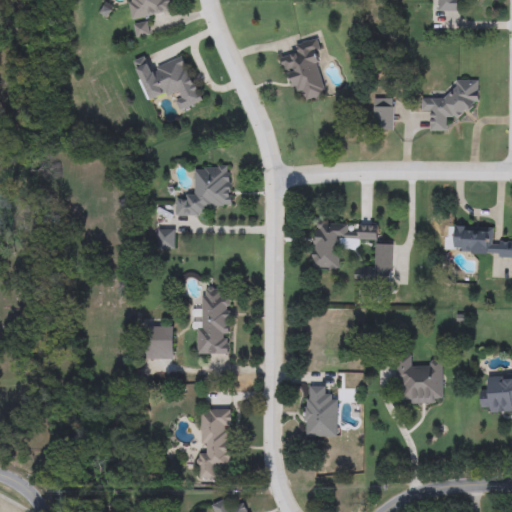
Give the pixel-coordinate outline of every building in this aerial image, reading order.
[(170,0),(172,13),(131,19),(128,0),(170,0)] [(459,0),(459,11),(441,11),(441,0),(459,0)] [(134,24),(148,22),(150,36),(136,38),(134,24)] [(291,94),(283,58),(299,54),(296,44),(313,40),(326,96),(306,100),(304,91),(291,94)] [(186,57),(202,102),(181,110),(175,92),(148,102),(133,61),(148,56),(152,69),(186,57)] [(423,99),(453,99),(453,80),(477,80),(477,111),(460,111),(460,119),(447,119),(447,131),(431,131),(431,111),(423,111),(423,99)] [(394,130),(373,130),(373,102),(394,102),(394,130)] [(232,166),(232,205),(210,206),(210,216),(176,216),(176,196),(196,196),(195,166),(232,166)] [(379,224),(378,241),(359,241),(359,250),(340,250),(339,270),(313,269),(314,223),(355,224),(379,224)] [(511,256),(453,253),(454,226),(493,228),(493,240),(511,241),(511,256)] [(176,229),(176,249),(159,249),(159,229),(176,229)] [(375,244),(393,245),(392,283),(356,282),(356,265),(375,266),(375,244)] [(230,355),(196,354),(197,312),(203,313),(203,287),(223,288),(222,298),(231,298),(230,355)] [(174,327),(174,359),(146,359),(146,327),(174,327)] [(404,404),(404,389),(395,389),(396,356),(413,356),(413,364),(443,364),(442,404),(404,404)] [(511,412),(481,413),(480,390),(489,390),(489,375),(511,374),(511,407),(511,412)] [(338,397),(338,437),(306,437),(306,386),(328,386),(327,397),(338,397)] [(200,479),(200,410),(231,409),(232,469),(220,469),(220,479),(200,479)] [(213,511),(211,505),(225,500),(229,508),(244,502),(248,511),(213,511)]
